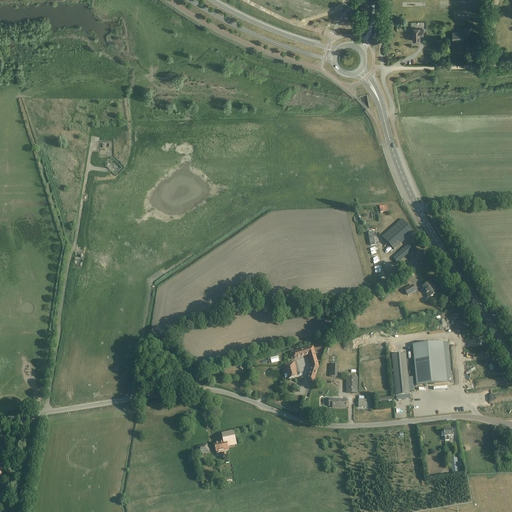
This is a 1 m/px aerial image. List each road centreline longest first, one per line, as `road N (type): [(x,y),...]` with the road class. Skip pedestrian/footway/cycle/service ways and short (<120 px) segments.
road 1 (unclassified): [(33,415),(189,389),(327,426),(462,417),(511,425)]
road 2 (primary): [(511,356),(436,243),(379,101)]
road 3 (track): [(196,390),(207,366),(322,338),(395,277)]
road 4 (primary): [(189,0),(236,27),(334,63)]
road 5 (primary): [(337,50),(211,0)]
